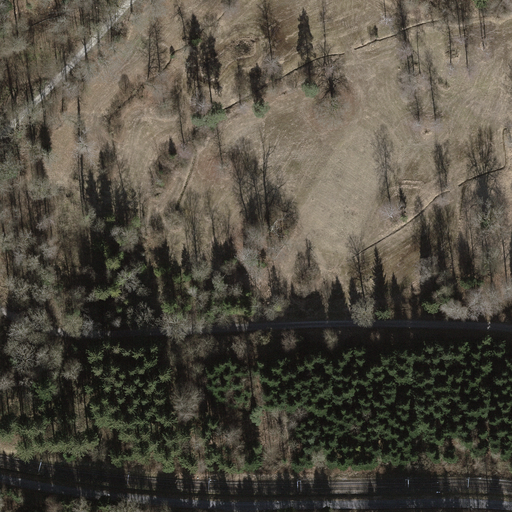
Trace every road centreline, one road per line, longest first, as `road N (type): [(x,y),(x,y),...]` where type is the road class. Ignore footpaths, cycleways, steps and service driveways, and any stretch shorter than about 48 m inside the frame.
road 1 (track): [(0,307),(30,322),(95,330),(389,321),(511,326)]
road 2 (track): [(0,477),(145,500),(511,506)]
road 3 (track): [(132,0),(0,135)]
